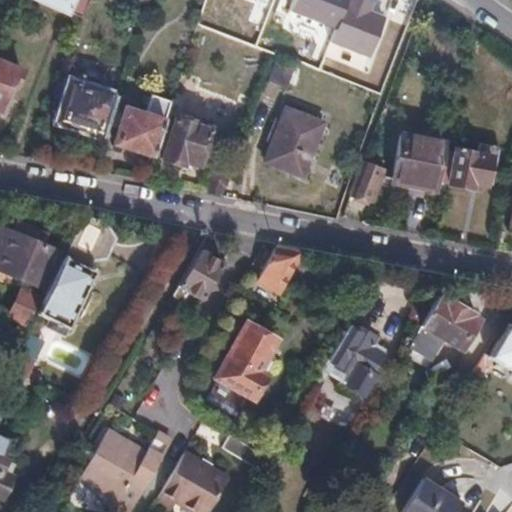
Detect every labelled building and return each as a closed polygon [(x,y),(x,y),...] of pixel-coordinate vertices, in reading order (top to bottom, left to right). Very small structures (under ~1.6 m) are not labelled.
[(43,0),(81,19),(88,0),(43,0)] [(250,0),(276,8),(278,0),(250,0)] [(319,27),(330,0),(278,0),(276,8),(319,27)] [(376,7),(358,0),(330,0),(319,27),(360,46),(376,7)] [(468,48),(425,29),(409,72),(451,89),(468,48)] [(285,87),(300,50),(282,41),(266,80),(285,87)] [(0,107),(14,76),(17,78),(21,69),(4,62),(5,60),(0,57),(0,107)] [(98,131),(109,94),(71,81),(59,120),(98,131)] [(115,140),(152,152),(170,100),(150,93),(142,117),(125,110),(115,140)] [(269,140),(273,141),(266,159),(302,173),(324,122),(288,108),(284,119),(278,117),(269,140)] [(194,162),(205,126),(175,116),(162,158),(183,164),(184,159),(194,162)] [(442,145),(397,137),(390,185),(435,192),(442,145)] [(455,152),(449,185),(471,189),(472,184),(487,187),(487,184),(491,186),(498,149),(478,145),(476,156),(455,152)] [(205,193),(221,196),(231,169),(217,164),(205,193)] [(363,164),(351,195),(374,203),(384,173),(363,164)] [(103,228),(80,217),(35,312),(48,319),(67,328),(94,274),(87,270),(89,264),(101,260),(112,240),(109,235),(103,228)] [(6,228),(0,241),(0,271),(37,287),(54,249),(38,241),(42,230),(14,218),(9,229),(6,228)] [(299,254),(275,249),(256,281),(277,293),(299,254)] [(183,298),(198,307),(221,266),(198,252),(168,305),(176,310),(183,298)] [(19,286),(5,317),(24,325),(38,294),(19,286)] [(476,319),(438,296),(407,348),(430,361),(442,341),(457,350),(476,319)] [(67,328),(48,319),(44,326),(63,336),(67,328)] [(244,324),(211,384),(227,392),(229,388),(253,399),(265,375),(257,371),(273,340),(244,324)] [(487,358),(493,362),(511,373),(511,326),(508,324),(488,356),(487,358)] [(346,327),(320,372),(362,396),(374,377),(370,375),(382,353),(371,346),(374,340),(355,329),(353,332),(346,327)] [(426,369),(430,361),(407,348),(403,354),(426,369)] [(31,358),(17,351),(8,369),(27,379),(31,358)] [(485,354),(470,377),(478,383),(493,362),(487,358),(488,356),(485,354)] [(27,379),(8,369),(0,386),(0,390),(14,397),(17,391),(26,396),(33,381),(27,379)] [(108,511),(129,511),(162,456),(170,443),(156,435),(145,454),(106,433),(81,476),(117,497),(108,511)] [(261,471),(268,458),(229,435),(221,447),(261,471)] [(261,471),(259,475),(272,483),(287,457),(281,454),(283,450),(276,445),(268,458),(261,471)] [(207,511),(226,481),(183,456),(177,465),(154,505),(165,511),(169,511),(177,500),(197,511),(207,511)] [(424,481),(404,511),(458,511),(463,506),(424,481)]
